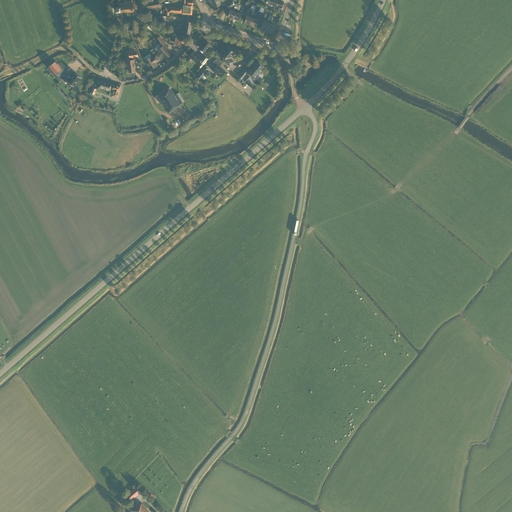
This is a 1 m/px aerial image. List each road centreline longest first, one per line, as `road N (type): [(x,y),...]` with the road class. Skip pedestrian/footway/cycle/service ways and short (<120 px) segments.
road 1 (unclassified): [(181,511),(246,412),(275,319),(314,134),(305,107)]
road 2 (secondary): [(0,376),(305,107)]
road 3 (secondary): [(305,107),(351,57),(383,0)]
road 4 (unclassified): [(106,75),(150,75),(208,23)]
road 5 (track): [(0,75),(60,48),(106,75)]
